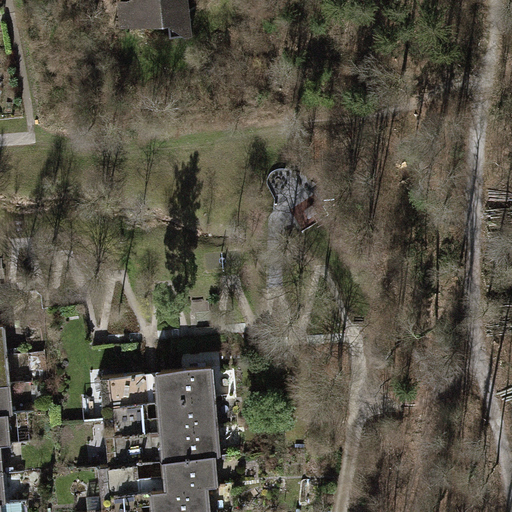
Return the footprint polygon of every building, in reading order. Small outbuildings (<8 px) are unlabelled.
[(187,0),(130,0),(133,18),(157,16),(169,25),(170,37),(191,34),(187,0)] [(0,354),(0,383),(9,383),(6,354),(0,354)] [(157,370),(159,400),(214,396),(211,366),(157,370)] [(107,420),(149,415),(145,371),(103,375),(107,420)] [(0,383),(0,412),(7,412),(12,412),(9,383),(0,383)] [(159,400),(162,430),(217,426),(214,396),(159,400)] [(0,412),(0,443),(10,443),(7,412),(0,412)] [(149,415),(107,420),(112,463),(138,462),(153,460),(149,415)] [(220,455),(217,426),(162,430),(165,459),(214,455),(220,455)] [(216,485),(214,455),(165,459),(167,489),(207,485),(216,485)] [(138,462),(112,463),(101,464),(104,494),(87,495),(88,510),(99,509),(141,506),(138,462)] [(152,490),(154,511),(209,511),(207,485),(167,489),(152,490)]
